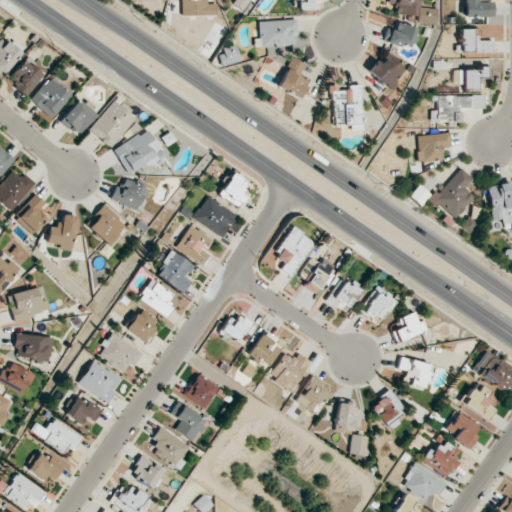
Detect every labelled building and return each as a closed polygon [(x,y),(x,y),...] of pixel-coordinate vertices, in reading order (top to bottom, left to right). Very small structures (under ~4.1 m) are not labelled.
[(206,3),(205,0),(180,0),(180,15),(216,15),(215,3),(206,3)] [(295,0),(296,10),(318,9),(318,0),(295,0)] [(387,0),(387,2),(395,3),(394,14),(416,16),(416,0),(387,0)] [(461,0),(462,17),(492,16),(492,1),(483,1),(483,0),(461,0)] [(436,9),(418,7),(416,23),(435,24),(436,9)] [(257,21),(257,38),(252,38),(252,47),(292,45),(291,33),(296,33),(295,19),(257,21)] [(417,28),(396,22),(394,29),(385,27),(382,40),(413,47),(417,28)] [(0,75),(1,76),(20,53),(1,36),(0,37),(0,75)] [(218,65),(237,61),(234,46),(215,50),(218,65)] [(405,70),(386,52),(368,71),(387,89),(405,70)] [(300,98),(308,79),(296,74),(301,63),(289,57),(276,88),(300,98)] [(42,75),(24,59),(6,78),(25,95),(42,75)] [(488,68),(450,69),(450,84),(462,84),(462,89),(482,89),(482,76),(489,76),(488,68)] [(28,99),(48,118),(71,94),(51,75),(28,99)] [(361,130),(360,85),(347,85),(347,90),(330,91),(332,126),(349,125),(349,131),(361,130)] [(435,110),(428,110),(429,123),(459,122),(458,108),(482,107),(482,95),(435,96),(435,110)] [(93,114),(75,99),(58,120),(76,135),(93,114)] [(134,118),(110,100),(87,130),(111,148),(134,118)] [(111,150),(127,175),(161,154),(145,128),(111,150)] [(449,133),(415,135),(416,162),(441,161),(440,147),(449,146),(449,133)] [(0,174),(13,160),(0,148),(0,174)] [(473,197),(463,187),(471,179),(458,167),(429,198),(451,220),(473,197)] [(32,183),(10,168),(0,182),(0,203),(12,212),(32,183)] [(233,206),(248,186),(231,173),(216,193),(233,206)] [(139,211),(149,189),(123,178),(119,187),(114,185),(108,199),(139,211)] [(501,224),(511,221),(511,191),(510,182),(486,186),(491,221),(500,219),(501,224)] [(37,209),(44,204),(35,195),(13,217),(29,234),(46,218),(37,209)] [(235,214),(203,196),(191,219),(222,237),(235,214)] [(105,256),(111,251),(107,247),(119,237),(115,232),(122,226),(104,203),(95,210),(99,216),(87,225),(104,246),(99,249),(105,256)] [(71,250),(73,215),(58,214),(58,227),(48,226),(47,243),(57,244),(57,249),(71,250)] [(210,238),(187,225),(174,248),(201,264),(207,254),(202,251),(210,238)] [(282,263),(278,268),(289,275),(311,243),(288,228),(270,256),(282,263)] [(152,274),(181,293),(189,281),(183,277),(191,265),(169,250),(152,274)] [(296,275),(305,281),(302,286),(314,293),(331,265),(319,258),(316,263),(307,257),(296,275)] [(0,288),(18,268),(8,260),(4,264),(0,259),(0,288)] [(135,298),(163,317),(171,307),(164,302),(169,294),(148,279),(135,298)] [(359,290),(348,283),(346,285),(337,279),(324,298),(344,312),(359,290)] [(46,312),(40,287),(6,294),(11,320),(46,312)] [(376,324),(392,301),(373,287),(356,309),(376,324)] [(144,341),(155,319),(134,309),(124,331),(144,341)] [(218,330),(238,342),(250,322),(231,310),(218,330)] [(389,331),(394,342),(424,329),(420,321),(415,323),(410,312),(397,317),(401,326),(389,331)] [(51,338),(14,332),(12,346),(16,347),(14,356),(48,361),(51,338)] [(259,360),(267,365),(281,346),(261,332),(245,355),(257,363),(259,360)] [(122,372),(126,364),(132,367),(140,352),(107,333),(94,356),(122,372)] [(511,376),(511,368),(483,350),(469,371),(502,392),(511,376)] [(266,375),(289,390),(308,361),(296,353),(292,359),(282,352),(266,375)] [(396,369),(404,370),(401,384),(426,389),(430,363),(397,358),(396,369)] [(119,378),(90,360),(75,384),(104,402),(119,378)] [(0,368),(0,384),(22,395),(32,373),(10,363),(6,371),(0,368)] [(216,385),(193,374),(183,397),(205,408),(216,385)] [(327,394),(317,388),(321,381),(309,375),(294,401),(315,414),(327,394)] [(459,402),(487,420),(494,408),(481,400),(486,391),(473,382),(459,402)] [(387,427),(393,422),(404,413),(387,391),(369,405),(387,427)] [(0,423),(1,424),(11,399),(0,394),(0,423)] [(94,421),(100,409),(74,395),(64,415),(80,424),(84,416),(94,421)] [(191,441),(204,419),(176,402),(168,414),(179,420),(173,430),(191,441)] [(351,409),(352,403),(336,402),(333,426),(358,429),(360,410),(351,409)] [(472,433),(477,427),(457,411),(443,430),(467,449),(477,437),(472,433)] [(44,429),(33,422),(28,431),(62,452),(67,443),(74,447),(80,437),(50,418),(44,429)] [(147,451),(174,468),(188,446),(161,429),(147,451)] [(366,436),(349,434),(347,454),(363,456),(366,436)] [(455,461),(451,459),(457,450),(441,440),(434,451),(427,447),(419,461),(446,477),(455,461)] [(51,483),(61,466),(37,451),(27,468),(51,483)] [(151,488),(161,467),(139,456),(128,476),(151,488)] [(400,488),(425,499),(428,492),(437,496),(445,480),(411,464),(400,488)] [(3,491),(29,511),(43,493),(17,473),(3,491)] [(130,494),(118,486),(108,501),(124,511),(141,511),(150,499),(134,489),(130,494)] [(420,511),(423,510),(404,495),(390,511),(420,511)] [(496,507),(503,511),(511,511),(511,498),(511,500),(505,495),(496,507)]
